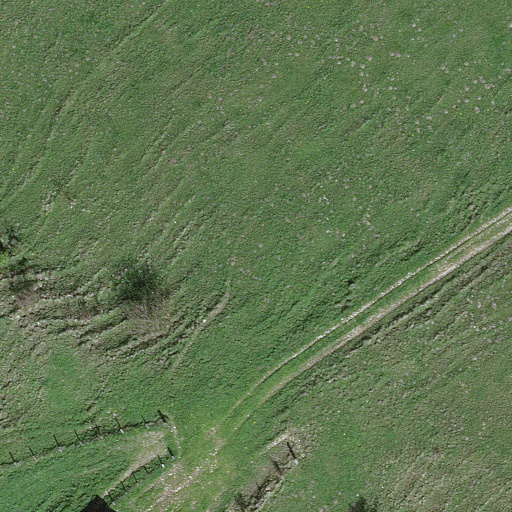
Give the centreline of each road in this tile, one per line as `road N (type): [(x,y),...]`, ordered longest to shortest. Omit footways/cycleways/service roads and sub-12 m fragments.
road 1 (track): [(511,212),(227,426),(160,511)]
road 2 (track): [(0,511),(78,473),(227,426)]
